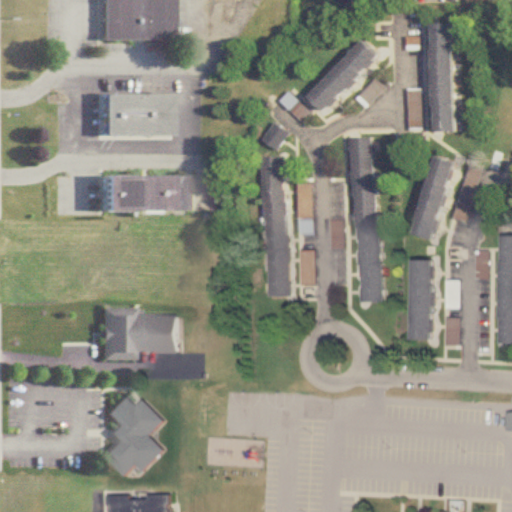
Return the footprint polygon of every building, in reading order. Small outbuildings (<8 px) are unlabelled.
[(171,0),(98,0),(98,43),(172,43),(171,0)] [(457,25),(435,26),(437,133),(458,133),(457,25)] [(499,31),(479,31),(479,48),(499,48),(499,31)] [(328,114),(385,57),(368,41),(312,98),(328,114)] [(370,109),(390,89),(380,79),(361,98),(370,109)] [(169,96),(98,96),(98,138),(169,138),(169,96)] [(381,300),(374,138),(352,139),(359,301),(381,300)] [(414,234),(435,240),(456,163),(435,157),(414,234)] [(291,295),(289,158),(266,159),(268,296),(291,295)] [(183,213),(183,177),(98,177),(98,213),(183,213)] [(511,343),(511,235),(500,235),(500,343),(511,343)] [(410,259),(410,339),(433,339),(433,259),(410,259)] [(134,314),(134,309),(99,309),(100,360),(134,360),(134,352),(177,352),(177,314),(134,314)] [(165,450),(149,433),(164,420),(144,398),(136,405),(126,393),(104,413),(117,426),(108,434),(116,443),(104,454),(125,476),(136,465),(142,471),(165,450)] [(169,511),(169,495),(111,495),(111,511),(169,511)]
